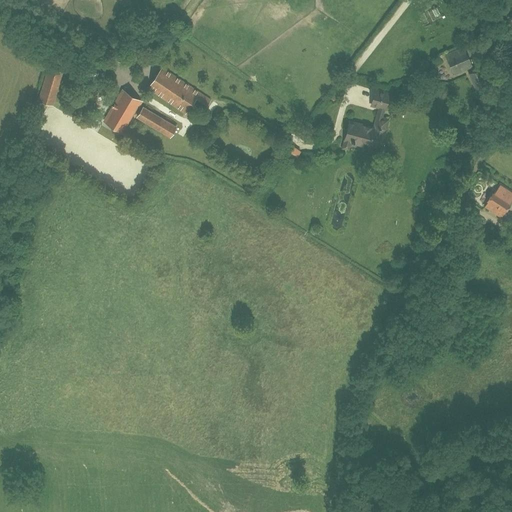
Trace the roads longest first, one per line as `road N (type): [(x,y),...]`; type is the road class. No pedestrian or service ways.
road 1 (unclassified): [(287,139),(311,148),(327,142),(353,69),(408,0)]
road 2 (track): [(119,74),(0,4)]
